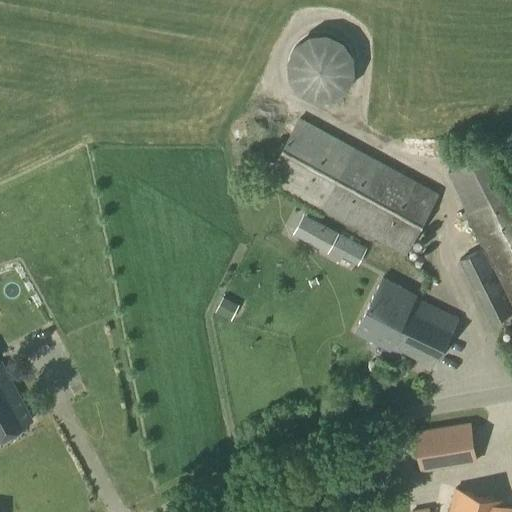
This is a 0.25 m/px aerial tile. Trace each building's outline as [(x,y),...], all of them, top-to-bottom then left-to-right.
[(317,101),(336,97),(349,87),(355,70),(354,52),(341,39),(323,32),(308,35),(293,47),(287,64),(290,80),(301,95),(315,100),(317,101)] [(405,254),(438,193),(301,118),(267,179),(405,254)] [(477,156),(471,143),(446,155),(452,168),(446,172),(483,246),(458,260),(490,323),(511,311),(511,176),(497,147),(495,148),(477,156)] [(331,247),(345,254),(353,240),(339,233),(312,218),(303,236),(329,250),(331,247)] [(433,368),(458,319),(416,298),(418,295),(382,277),(375,291),(354,331),(389,350),(391,346),(433,368)] [(221,299),(215,311),(231,319),(237,307),(221,299)] [(0,434),(30,418),(0,362),(0,434)] [(478,462),(473,436),(470,423),(415,432),(421,471),(465,464),(475,463),(475,462),(478,462)] [(33,498),(39,511),(59,502),(46,475),(36,480),(43,493),(33,498)] [(511,511),(511,506),(506,505),(506,502),(455,490),(449,511),(511,511)]
